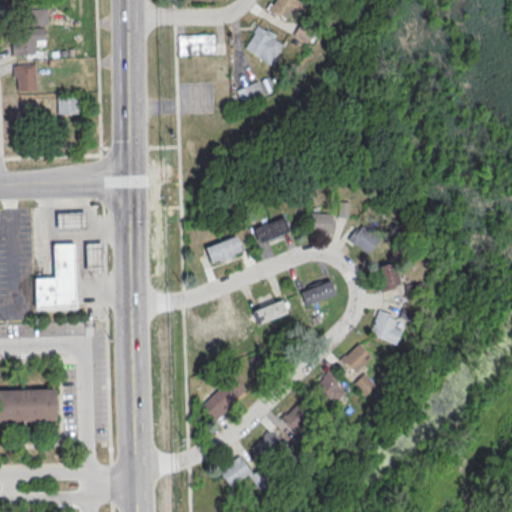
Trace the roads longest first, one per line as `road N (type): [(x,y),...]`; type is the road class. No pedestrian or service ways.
road 1 (residential): [(130,302),(189,296),(318,252),(353,269),(358,286),(347,325),(243,417),(134,476)]
road 2 (tertiary): [(128,180),(134,476)]
road 3 (tertiary): [(125,0),(128,180)]
road 4 (residential): [(133,441),(107,471),(0,473)]
road 5 (residential): [(0,497),(106,492),(135,505)]
road 6 (tertiary): [(128,180),(0,186)]
road 7 (residential): [(244,0),(212,18),(126,16)]
